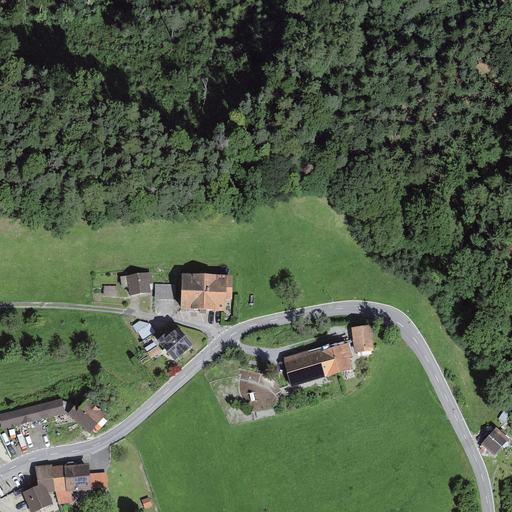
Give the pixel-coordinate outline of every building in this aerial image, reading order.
[(155,273),(130,276),(124,277),(125,288),(132,287),(133,297),(154,293),(153,285),(156,284),(155,273)] [(183,275),(183,311),(233,313),(235,277),(183,275)] [(151,324),(139,331),(144,339),(156,332),(151,324)] [(373,327),(355,330),(358,355),(377,353),(373,327)] [(193,347),(180,331),(162,345),(175,362),(193,347)] [(351,343),(286,360),(294,387),(358,371),(351,343)] [(125,400),(102,379),(70,416),(93,436),(125,400)] [(64,399),(1,415),(4,430),(68,414),(64,399)] [(511,441),(500,430),(485,446),(497,458),(511,442),(511,441)] [(26,494),(34,511),(40,511),(56,505),(51,493),(59,492),(62,504),(76,502),(76,493),(95,491),(111,488),(109,472),(93,473),(92,465),(37,468),(41,486),(26,494)]
